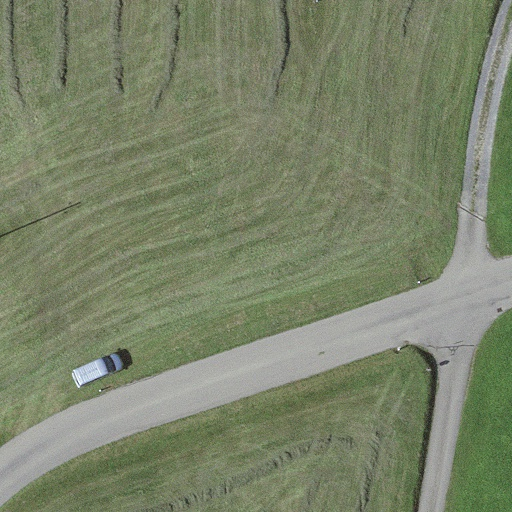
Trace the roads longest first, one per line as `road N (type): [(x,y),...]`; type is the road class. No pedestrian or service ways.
road 1 (unclassified): [(511,284),(112,412),(0,472)]
road 2 (track): [(511,0),(468,299)]
